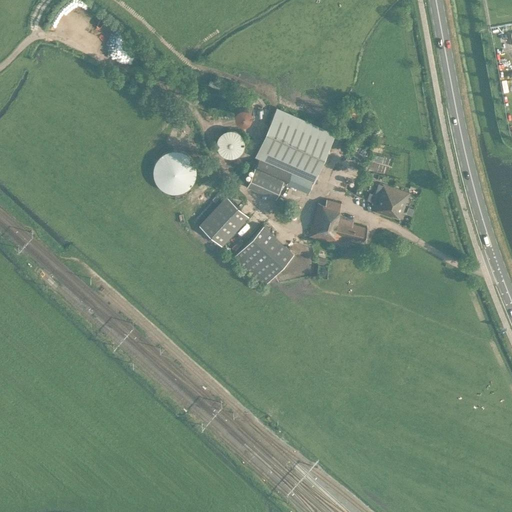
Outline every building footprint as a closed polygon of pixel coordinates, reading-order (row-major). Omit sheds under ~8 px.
[(249,105),(249,104),(249,101),(247,98),(244,96),(240,96),(237,97),(235,99),(233,101),(233,105),(233,108),(235,110),(238,112),(241,113),(243,113),(244,112),(247,110),(248,108),(249,105)] [(332,133),(274,107),(254,153),(311,179),(332,133)] [(232,155),(236,153),(240,150),(242,145),(243,140),(241,135),(237,131),(233,129),(227,129),(222,130),(219,134),(216,139),(216,144),(218,149),(222,153),(226,155),(232,155)] [(346,161),(355,166),(365,148),(357,143),(346,161)] [(174,192),(180,192),(187,189),(192,184),(195,178),(196,171),(195,165),(193,159),(188,154),(182,150),(175,149),(168,150),(162,153),(157,157),(154,163),(153,170),(153,177),(156,183),(161,188),(167,191),(174,192)] [(283,181),(306,192),(311,179),(260,156),(248,183),(276,196),(283,181)] [(392,215),(400,218),(408,193),(382,184),(373,211),(391,217),(392,215)] [(245,213),(223,192),(196,221),(218,242),(245,213)] [(340,244),(343,234),(363,240),(366,227),(359,225),(360,222),(338,216),(341,203),(319,197),(309,237),(340,244)] [(289,251),(260,223),(229,255),(258,283),(289,251)]
